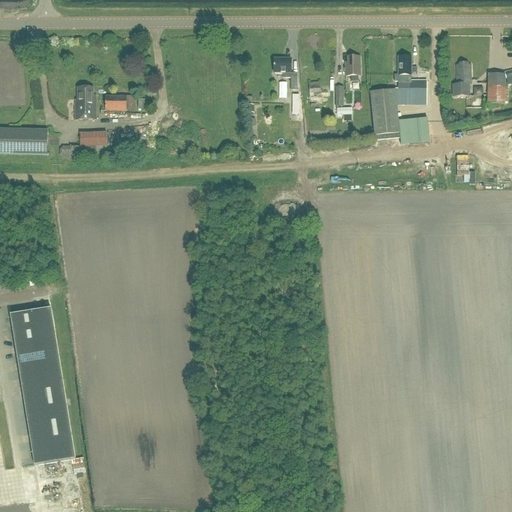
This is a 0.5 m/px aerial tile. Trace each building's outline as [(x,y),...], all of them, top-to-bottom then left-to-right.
[(345,77),(361,77),(360,58),(348,58),(348,63),(345,64),(345,77)] [(411,91),(411,82),(411,58),(398,58),(398,76),(394,76),(394,83),(398,83),(398,90),(398,91),(411,91)] [(297,91),(297,74),(291,74),(291,60),(274,60),(274,74),(283,74),(283,79),(291,79),(291,91),(297,91)] [(468,66),(468,64),(459,65),(459,66),(456,66),(456,85),(452,85),(453,98),(472,98),(471,66),(468,66)] [(504,106),(505,76),(488,76),(488,106),(490,106),(490,110),(502,110),(502,106),(504,106)] [(427,82),(411,82),(411,91),(398,91),(398,90),(395,90),(395,91),(397,107),(427,107),(427,82)] [(316,99),(316,95),(321,94),(320,83),(309,84),(310,95),(310,106),(322,105),(321,98),(316,99)] [(94,97),(93,89),(78,89),(78,104),(75,105),(75,121),(96,121),(96,97),(94,97)] [(376,142),(400,140),(398,123),(397,107),(395,91),(371,94),(375,137),(376,142)] [(343,108),(344,92),(335,92),(335,108),(343,108)] [(106,112),(126,112),(126,97),(106,97),(106,112)] [(428,119),(398,123),(400,140),(429,137),(428,119)] [(0,154),(47,156),(48,131),(0,129),(0,154)] [(80,148),(70,148),(71,160),(107,158),(106,134),(80,135),(80,148)] [(474,172),(473,160),(460,161),(461,172),(474,172)] [(31,313),(33,329),(36,345),(57,341),(52,309),(31,313)] [(31,313),(10,316),(13,332),(33,329),(31,313)] [(15,348),(36,345),(33,329),(13,332),(15,348)] [(19,372),(60,365),(57,341),(36,345),(15,348),(19,372)] [(22,387),(63,381),(60,365),(19,372),(22,387)] [(27,419),(68,412),(63,381),(22,387),(27,419)] [(32,450),(73,444),(68,412),(27,419),(32,450)] [(34,466),(76,460),(73,444),(32,450),(34,466)]
